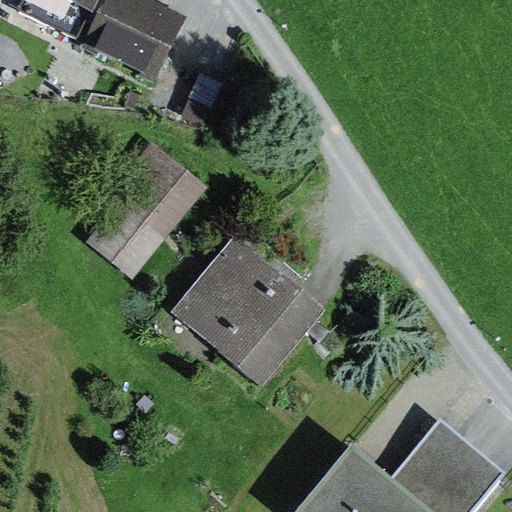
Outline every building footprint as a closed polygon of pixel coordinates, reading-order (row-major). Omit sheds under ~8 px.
[(116,0),(3,0),(0,7),(0,23),(86,63),(104,25),(116,0)] [(146,132),(180,63),(104,25),(86,63),(106,72),(90,104),(146,132)] [(190,212),(139,173),(68,264),(119,304),(190,212)] [(307,336),(218,261),(154,336),(244,411),(307,336)] [(335,476),(305,511),(478,511),(488,500),(426,450),(377,510),(335,476)]
